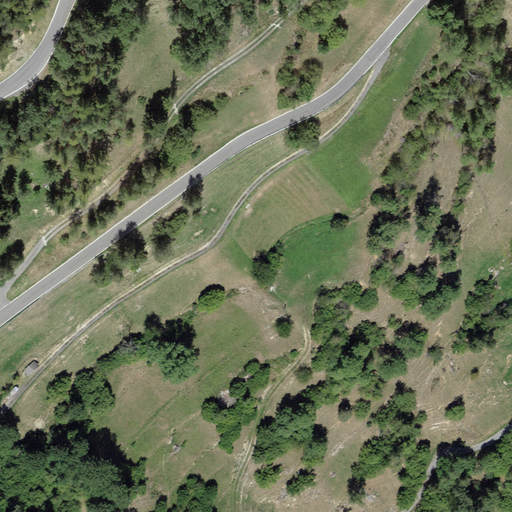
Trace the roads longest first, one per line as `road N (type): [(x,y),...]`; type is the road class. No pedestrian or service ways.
road 1 (track): [(0,408),(82,328),(213,242),(247,189),(332,134),(375,76),(385,56),(377,47)]
road 2 (secondary): [(421,0),(331,95),(230,148),(0,317)]
road 3 (track): [(0,296),(51,233),(120,182),(180,101),(308,0)]
road 4 (track): [(240,511),(239,493),(268,411),(316,335),(306,321),(284,316)]
road 5 (track): [(511,427),(477,449),(439,456),(404,511)]
